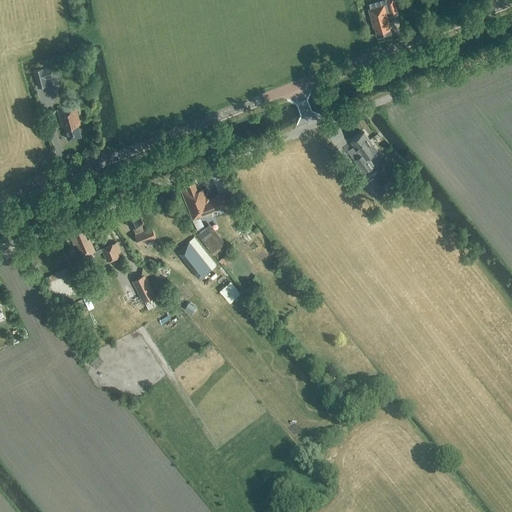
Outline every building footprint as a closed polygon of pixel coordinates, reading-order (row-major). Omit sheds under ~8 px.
[(374,27),(377,37),(391,34),(388,23),(389,23),(386,13),(389,12),(390,17),(398,15),(394,0),(384,0),(369,4),(371,9),(368,10),(373,27),(374,27)] [(397,0),(400,8),(409,6),(407,0),(397,0)] [(38,87),(47,85),(43,68),(34,70),(38,87)] [(68,139),(81,136),(78,125),(80,125),(75,104),(57,109),(63,129),(65,129),(68,139)] [(363,173),(373,165),(367,157),(377,150),(364,132),(351,142),(361,155),(354,160),(363,173)] [(374,178),(366,185),(375,198),(384,191),(374,178)] [(225,193),(219,196),(207,200),(202,189),(197,191),(193,181),(185,184),(187,189),(181,191),(193,220),(230,204),(225,193)] [(139,244),(156,237),(152,227),(144,231),(140,223),(142,222),(136,207),(123,212),(129,227),(132,226),(136,234),(135,235),(139,244)] [(222,244),(207,226),(198,233),(213,252),(222,244)] [(82,257),(95,251),(89,238),(87,239),(82,229),(83,229),(69,235),(70,235),(74,245),(76,244),(82,257)] [(177,251),(199,279),(212,269),(189,241),(177,251)] [(106,261),(122,255),(117,242),(101,249),(106,261)] [(222,256),(228,262),(234,256),(228,249),(222,256)] [(71,264),(55,272),(57,277),(74,270),(71,264)] [(133,281),(143,301),(155,295),(144,275),(133,281)] [(189,302),(184,309),(191,313),(196,307),(189,302)] [(97,355),(90,364),(95,369),(103,361),(97,355)]
